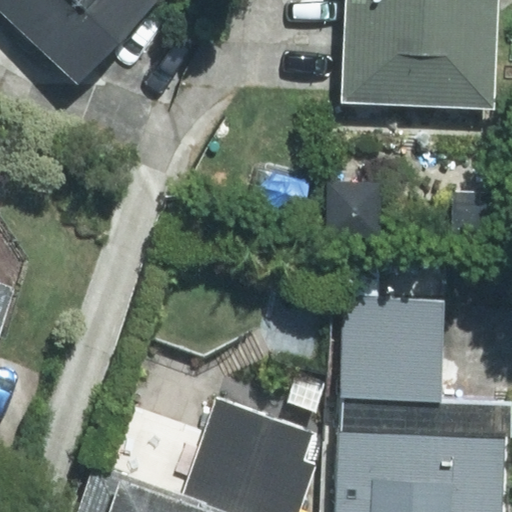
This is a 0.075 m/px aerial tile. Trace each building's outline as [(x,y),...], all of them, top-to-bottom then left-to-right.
[(138,0),(0,0),(0,19),(65,79),(138,0)] [(485,107),(490,0),(335,0),(331,100),(485,107)] [(313,182),(311,232),(371,235),(373,185),(313,182)] [(511,186),(438,185),(437,233),(511,234),(511,186)] [(330,292),(374,293),(374,259),(330,258),(330,292)] [(331,395),(432,399),(438,302),(337,297),(331,395)] [(289,511),(307,461),(296,458),(304,431),(211,397),(177,494),(87,461),(69,511),(289,511)] [(493,511),(497,435),(329,427),(325,511),(493,511)]
